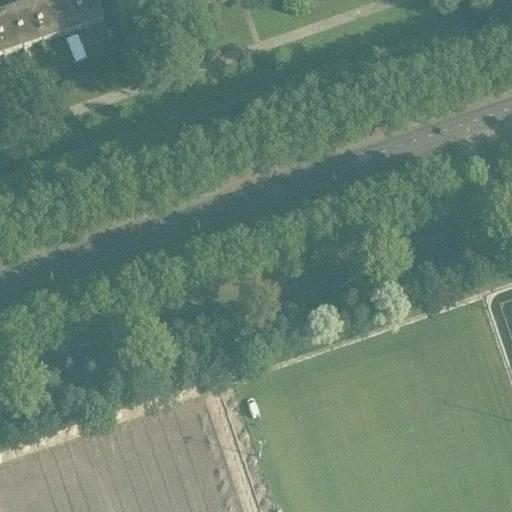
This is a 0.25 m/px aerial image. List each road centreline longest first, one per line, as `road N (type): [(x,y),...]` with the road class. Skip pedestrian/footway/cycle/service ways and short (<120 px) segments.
road 1 (tertiary): [(511,108),(0,283)]
road 2 (tertiary): [(0,328),(511,154)]
